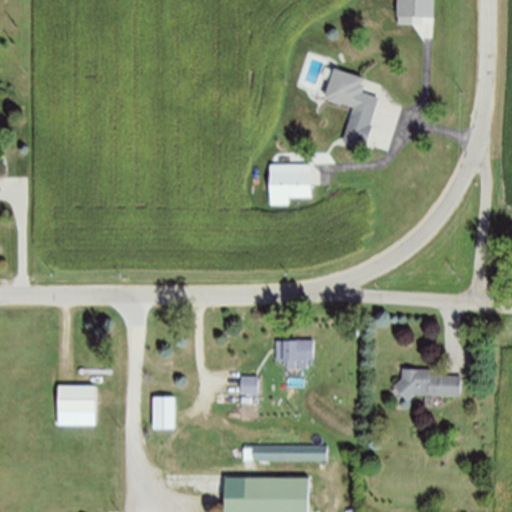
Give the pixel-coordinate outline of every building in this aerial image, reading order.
[(434,0),(398,0),(398,23),(414,23),(414,16),(418,16),(434,17),(434,0)] [(364,77),(335,67),(326,96),(330,97),(330,99),(342,103),(344,102),(355,106),(344,141),(366,148),(373,125),(370,124),(379,97),(362,92),(364,84),(362,83),(364,77)] [(312,164),(312,197),(290,197),(290,204),(272,204),(272,164),(312,164)] [(315,340),(315,358),(308,358),(308,367),(287,368),(286,359),(278,360),(278,341),(315,340)] [(461,376),(432,375),(432,370),(404,369),(404,378),(395,386),(408,401),(416,394),(460,395),(461,376)] [(260,376),(260,395),(241,395),(241,376),(260,376)] [(97,387),(96,426),(59,425),(60,386),(97,387)] [(176,396),(176,428),(153,428),(153,396),(176,396)] [(332,445),(175,443),(175,470),(245,470),(245,460),(331,460),(332,445)] [(311,511),(312,479),(227,476),(226,511),(311,511)]
